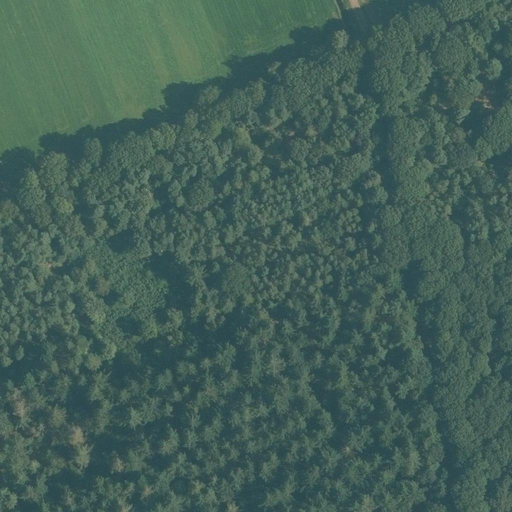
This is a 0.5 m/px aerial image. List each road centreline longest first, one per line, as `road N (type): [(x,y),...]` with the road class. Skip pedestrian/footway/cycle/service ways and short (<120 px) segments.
road 1 (track): [(41,188),(350,51)]
road 2 (track): [(41,188),(138,511)]
road 3 (track): [(376,61),(425,321)]
